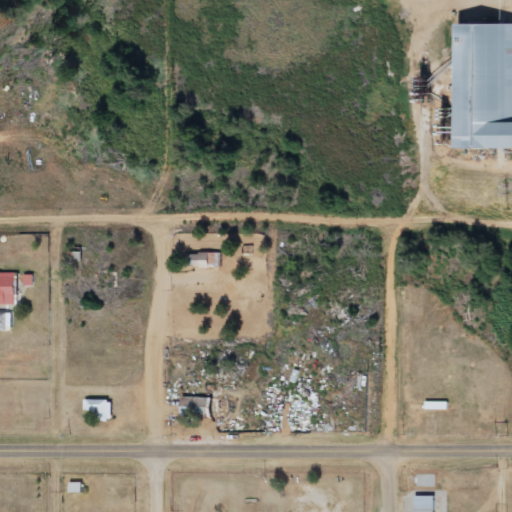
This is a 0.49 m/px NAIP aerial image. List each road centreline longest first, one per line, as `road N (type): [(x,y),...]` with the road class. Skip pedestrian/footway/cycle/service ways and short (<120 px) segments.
road 1 (residential): [(0,220),(511,222)]
road 2 (tertiary): [(511,452),(0,452)]
road 3 (residential): [(392,511),(392,259),(405,222)]
road 4 (residential): [(161,511),(161,220)]
road 5 (residential): [(511,7),(388,8)]
